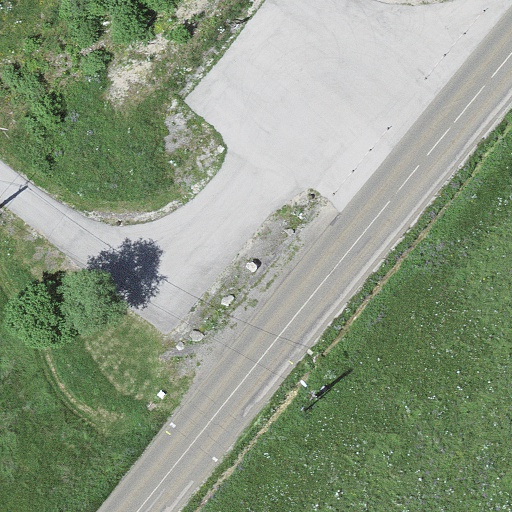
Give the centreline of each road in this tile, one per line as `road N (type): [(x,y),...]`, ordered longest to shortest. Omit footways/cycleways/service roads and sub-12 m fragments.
road 1 (unclassified): [(415,192),(349,100),(143,288),(0,170)]
road 2 (secondary): [(150,511),(415,192)]
road 3 (secondary): [(415,192),(511,75)]
